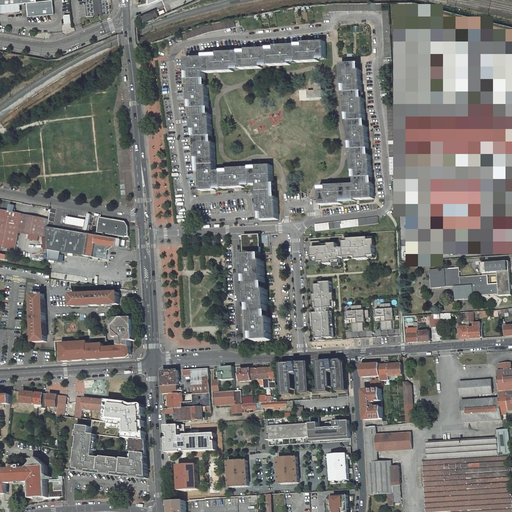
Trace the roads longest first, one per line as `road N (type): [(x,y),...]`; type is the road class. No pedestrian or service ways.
road 1 (residential): [(294,227),(378,213),(389,203),(379,23),(369,15),(341,16),(322,27),(173,51),(191,231)]
road 2 (primary): [(127,22),(144,215)]
road 3 (unknown): [(511,107),(400,114),(402,168)]
road 4 (residential): [(354,352),(362,511)]
road 5 (unclassified): [(354,352),(511,341)]
road 6 (unclassified): [(0,374),(152,363)]
road 7 (unclassified): [(152,363),(302,355)]
road 8 (primary): [(152,363),(160,511)]
road 9 (residential): [(144,215),(0,190)]
road 10 (unclassified): [(127,22),(58,46),(0,41)]
road 11 (primary): [(145,234),(152,363)]
road 12 (residential): [(302,355),(294,227)]
